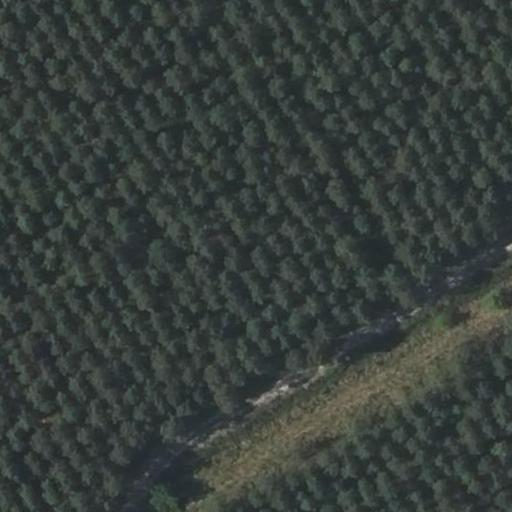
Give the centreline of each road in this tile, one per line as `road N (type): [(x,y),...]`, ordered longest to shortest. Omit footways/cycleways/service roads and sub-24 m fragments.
road 1 (track): [(138,511),(180,446),(511,241)]
road 2 (track): [(267,0),(441,284)]
